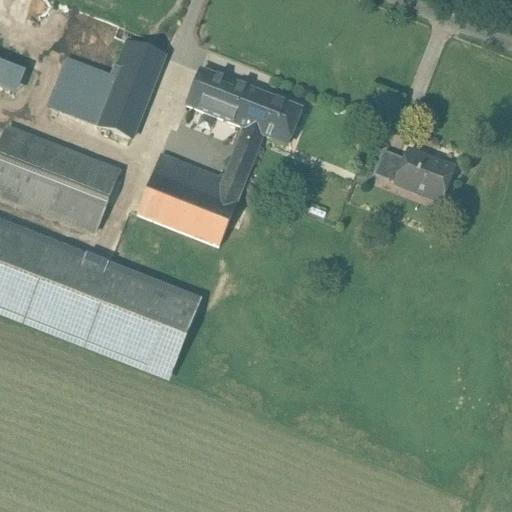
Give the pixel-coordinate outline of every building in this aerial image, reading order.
[(112,81),(93,128),(131,143),(163,61),(126,46),(112,81)] [(0,58),(0,88),(22,96),(31,70),(0,58)] [(112,81),(67,64),(49,111),(93,128),(112,81)] [(269,102),(200,75),(187,109),(244,131),(256,136),(269,102)] [(300,114),(269,102),(256,136),(262,138),(262,139),(286,149),(300,114)] [(256,136),(244,131),(223,184),(242,191),(262,139),(262,138),(256,136)] [(118,177),(6,133),(0,147),(0,200),(94,237),(118,177)] [(403,163),(383,155),(373,179),(388,185),(391,178),(396,180),(403,163)] [(452,174),(406,156),(403,163),(396,180),(413,187),(412,189),(415,196),(423,199),(429,197),(441,202),(452,174)] [(223,184),(160,159),(136,219),(218,251),(242,191),(223,184)] [(195,307),(0,230),(0,316),(166,381),(195,307)]
